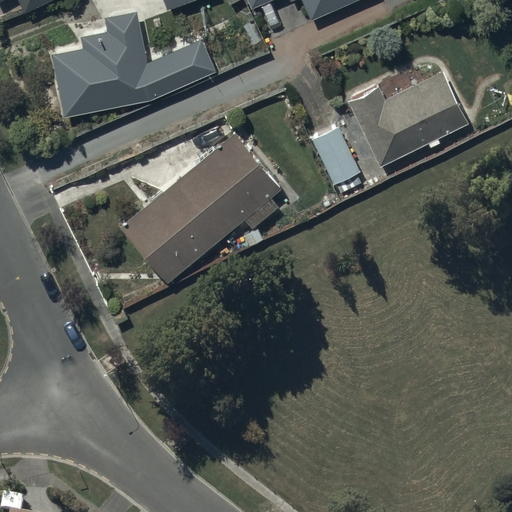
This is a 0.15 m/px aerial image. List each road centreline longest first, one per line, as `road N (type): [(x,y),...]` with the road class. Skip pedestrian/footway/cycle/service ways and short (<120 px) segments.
road 1 (residential): [(0,234),(77,393)]
road 2 (residential): [(77,393),(113,442),(193,511)]
